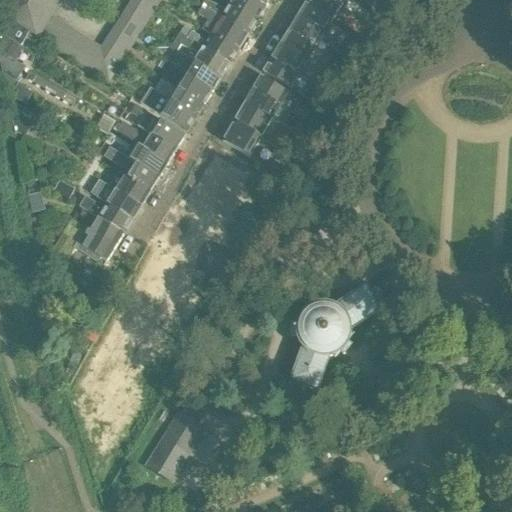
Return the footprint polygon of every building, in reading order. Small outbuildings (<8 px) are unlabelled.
[(5,0),(0,11),(0,14),(16,24),(30,33),(108,83),(161,0),(132,0),(101,50),(49,17),(56,0),(5,0)] [(266,8),(251,0),(232,0),(231,3),(258,20),(266,8)] [(251,0),(266,8),(270,0),(251,0)] [(324,0),(308,0),(305,6),(332,24),(333,23),(333,22),(337,16),(348,23),(345,28),(362,38),(368,27),(363,24),(352,17),(324,0)] [(354,0),(324,0),(352,17),(360,3),(354,0)] [(377,0),(371,10),(377,14),(383,4),(385,0),(377,0)] [(202,7),(203,7),(249,35),(258,20),(231,3),(225,12),(206,1),(202,7)] [(305,6),(297,18),(352,53),(357,45),(346,38),(330,28),(332,24),(305,6)] [(202,30),(211,36),(238,53),(249,35),(203,7),(198,15),(208,21),(202,30)] [(377,14),(371,10),(363,24),(368,27),(377,14)] [(16,24),(0,14),(0,35),(21,48),(30,33),(16,24)] [(297,18),(288,33),(316,49),(320,42),(337,52),(344,57),(342,62),(346,64),(353,53),(352,53),(297,18)] [(183,28),(178,35),(229,67),(238,53),(211,36),(206,43),(198,39),(199,37),(183,28)] [(288,33),(280,47),(322,72),(332,79),(335,75),(325,68),(331,58),(316,49),(288,33)] [(0,35),(0,52),(14,61),(22,48),(21,48),(0,35)] [(199,55),(194,63),(221,80),(229,67),(178,35),(174,42),(181,46),(183,47),(190,52),(191,50),(199,55)] [(181,46),(174,42),(171,48),(177,52),(181,46)] [(280,47),(272,59),(299,76),(306,81),(314,86),(322,72),(280,47)] [(0,52),(0,63),(2,75),(16,83),(24,68),(14,61),(0,52)] [(180,54),(171,68),(213,93),(221,80),(194,63),(180,54)] [(272,59),(263,74),(290,90),(297,95),(306,81),(299,76),(272,59)] [(171,68),(163,80),(205,106),(213,93),(171,68)] [(27,79),(73,107),(77,100),(67,94),(68,92),(31,71),(27,79)] [(261,77),(252,91),(289,113),(305,123),(310,114),(298,107),(300,102),(261,77)] [(163,80),(154,93),(196,120),(205,106),(163,80)] [(14,99),(24,105),(32,93),(18,85),(14,90),(18,93),(14,99)] [(312,96),(318,100),(323,92),(316,87),(312,93),(312,96)] [(150,90),(141,105),(150,111),(187,134),(196,120),(154,93),(150,90)] [(252,91),(245,104),(282,126),(289,113),(252,91)] [(37,119),(11,103),(9,105),(15,132),(25,138),(37,119)] [(300,137),(282,126),(245,104),(222,143),(249,159),(260,139),(278,150),(279,150),(289,156),(300,137)] [(135,107),(130,115),(141,122),(146,113),(135,107)] [(137,128),(145,133),(176,152),(185,137),(159,122),(146,113),(141,122),(137,128)] [(117,133),(121,136),(133,144),(139,134),(127,127),(123,124),(117,133)] [(145,145),(141,150),(167,166),(176,152),(145,133),(140,142),(145,145)] [(110,149),(109,150),(123,159),(124,158),(131,147),(120,141),(120,142),(115,140),(110,149)] [(138,148),(129,161),(158,181),(167,166),(141,150),(138,148)] [(123,159),(109,150),(104,159),(118,167),(123,159)] [(127,173),(124,177),(150,194),(158,181),(129,161),(124,158),(123,159),(118,167),(127,173)] [(266,176),(272,180),(275,181),(284,166),(275,161),(266,176)] [(110,188),(112,189),(142,208),(150,194),(124,177),(119,174),(110,188)] [(300,182),(305,190),(312,185),(308,178),(300,182)] [(25,180),(33,214),(45,211),(41,194),(40,194),(38,186),(25,180)] [(104,197),(110,201),(107,206),(133,222),(142,208),(112,189),(110,188),(104,197)] [(79,207),(98,220),(124,236),(133,222),(107,206),(103,212),(94,206),(96,204),(85,198),(79,207)] [(124,236),(98,220),(90,232),(71,220),(58,242),(40,270),(55,279),(74,249),(95,263),(99,261),(101,259),(107,263),(124,236)] [(132,325),(111,363),(156,388),(176,350),(159,340),(174,313),(191,323),(212,284),(167,260),(146,298),(163,307),(148,334),(132,325)] [(291,336),(298,336),(298,339),(299,342),(301,345),(302,347),(303,348),(291,382),(298,385),(295,392),(297,396),(302,398),(307,396),(309,389),(316,392),(329,358),(333,357),(335,358),(340,352),(344,355),(351,346),(347,343),(352,336),(350,335),(350,331),(380,311),(376,304),(382,300),(383,295),(380,291),(375,290),(369,294),(365,288),(335,308),(331,307),(328,306),(325,306),(322,306),(320,299),(309,303),(311,309),(309,310),(306,312),(304,314),(302,316),(301,319),(299,321),(298,324),(298,325),(292,325),(291,336)] [(90,378),(74,408),(82,435),(108,387),(106,386),(106,387),(101,384),(104,378),(94,372),(91,378),(90,378)] [(108,387),(82,435),(90,461),(116,413),(114,412),(113,413),(109,410),(112,404),(103,399),(109,388),(108,387)] [(148,395),(143,405),(150,409),(155,398),(148,395)] [(143,405),(137,415),(144,419),(150,409),(143,405)] [(116,413),(90,461),(98,488),(124,439),(121,438),(116,436),(120,430),(111,425),(117,414),(116,413)] [(205,430),(179,413),(145,467),(172,484),(205,430)] [(137,415),(132,425),(139,429),(144,419),(137,415)]
